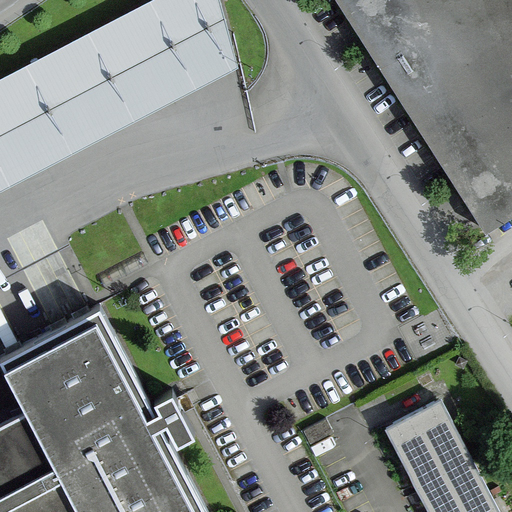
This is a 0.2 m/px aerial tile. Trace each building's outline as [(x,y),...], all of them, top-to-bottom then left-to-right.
[(0,196),(241,70),(204,0),(157,0),(0,82),(0,196)] [(511,0),(335,0),(484,230),(511,212),(511,0)] [(104,284),(146,261),(141,252),(100,274),(104,284)] [(0,511),(206,511),(160,423),(164,420),(175,441),(193,432),(170,388),(152,398),(157,407),(153,409),(97,304),(0,354),(0,511)] [(498,511),(439,398),(384,427),(428,511),(498,511)]
